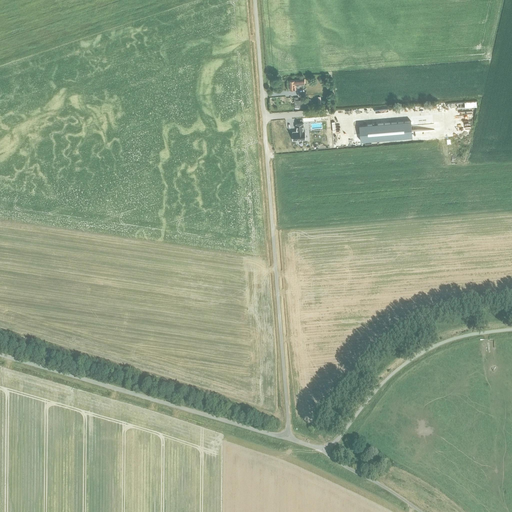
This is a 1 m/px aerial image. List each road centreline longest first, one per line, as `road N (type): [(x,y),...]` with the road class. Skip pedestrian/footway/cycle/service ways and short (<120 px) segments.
road 1 (unclassified): [(288,439),(253,0)]
road 2 (unclassified): [(288,439),(0,356)]
road 3 (unclassified): [(322,448),(412,359),(464,335),(511,329)]
